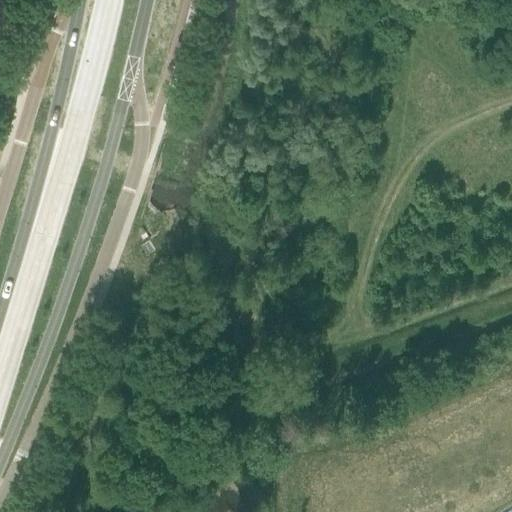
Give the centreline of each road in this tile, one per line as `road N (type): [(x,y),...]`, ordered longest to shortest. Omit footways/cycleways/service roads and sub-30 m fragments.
road 1 (residential): [(0,501),(83,325),(139,144),(120,65)]
road 2 (secondary): [(0,444),(120,65)]
road 3 (secondary): [(81,21),(0,325)]
road 4 (track): [(349,333),(511,278)]
road 5 (unclassified): [(33,70),(0,223)]
